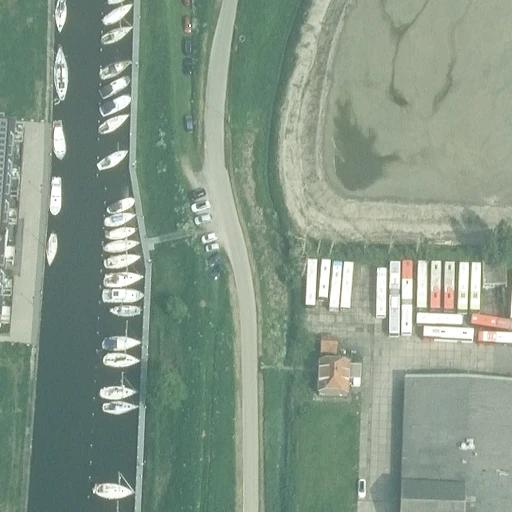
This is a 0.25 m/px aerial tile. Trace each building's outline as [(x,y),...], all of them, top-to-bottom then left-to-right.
[(0,133),(0,324),(14,134),(0,133)] [(482,289),(505,288),(504,262),(481,263),(482,289)] [(335,355),(336,341),(320,340),(320,355),(335,355)] [(359,382),(359,369),(347,369),(347,368),(319,367),(318,397),(347,398),(347,382),(359,382)] [(511,511),(511,390),(404,387),(400,511),(511,511)]
